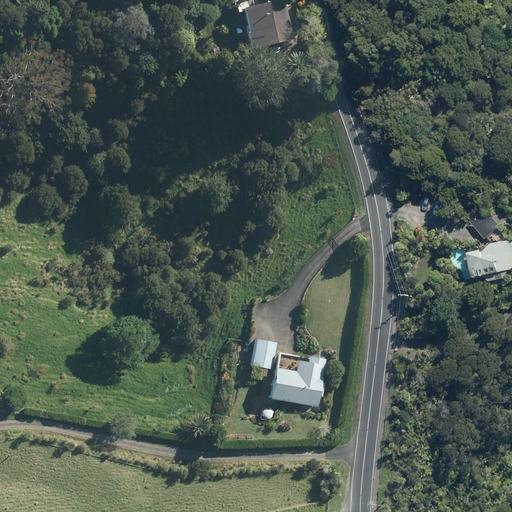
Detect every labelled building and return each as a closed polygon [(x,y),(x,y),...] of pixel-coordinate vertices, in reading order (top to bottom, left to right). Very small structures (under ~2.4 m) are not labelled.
[(243,35),(247,51),(291,40),(281,0),(280,0),(239,10),(245,34),(243,35)] [(494,214),(479,227),(488,238),(504,225),(494,214)] [(511,240),(499,242),(493,248),(474,252),(479,277),(511,269),(511,240)] [(274,341),(254,338),(249,364),(270,368),(274,341)] [(315,406),(324,358),(306,355),(305,361),(294,359),(292,369),(272,366),(266,397),(315,406)]
